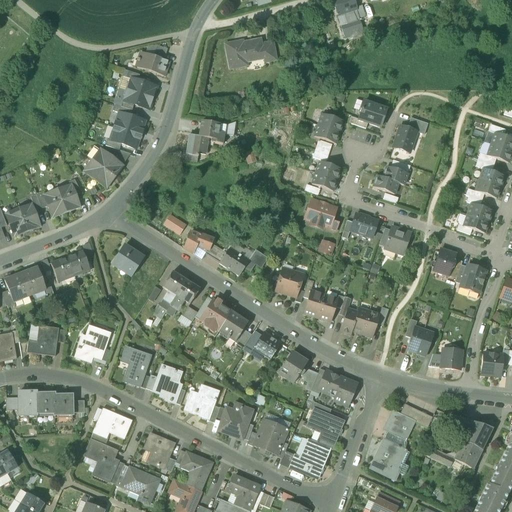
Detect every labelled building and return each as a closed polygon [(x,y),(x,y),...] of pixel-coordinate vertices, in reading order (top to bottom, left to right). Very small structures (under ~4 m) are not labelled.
[(338,17),(344,15),(356,11),(355,9),(352,0),(337,0),(333,2),(338,17)] [(356,11),(358,19),(365,17),(362,6),(355,9),(356,11)] [(358,19),(356,11),(344,15),(347,26),(359,22),(358,19)] [(344,15),(338,17),(341,28),(347,26),(344,15)] [(341,28),(344,35),(362,29),(359,22),(347,26),(341,28)] [(363,34),(362,29),(344,35),(345,40),(363,34)] [(225,46),(229,70),(247,67),(246,61),(263,58),(261,45),(260,41),(234,46),(234,44),(225,46)] [(263,58),(264,64),(276,61),(272,43),(261,45),(263,58)] [(154,58),(157,47),(147,47),(145,55),(154,58)] [(154,58),(164,61),(168,50),(157,47),(154,58)] [(137,69),(164,78),(169,63),(164,61),(154,58),(145,55),(142,54),(140,60),(138,60),(137,62),(139,63),(137,69)] [(130,79),(138,82),(139,76),(128,72),(126,78),(130,80),(130,79)] [(126,78),(123,77),(116,99),(123,101),(130,80),(126,78)] [(134,106),(149,111),(157,88),(138,82),(130,79),(130,80),(123,101),(122,102),(134,106)] [(346,97),(339,94),(336,102),(343,104),(346,97)] [(115,106),(132,111),(134,106),(122,102),(123,101),(116,99),(114,106),(115,106)] [(353,110),(360,112),(363,103),(356,100),(353,110)] [(367,124),(380,128),(386,110),(363,103),(360,112),(361,113),(358,120),(358,121),(367,124)] [(115,106),(113,112),(118,114),(130,118),(132,111),(115,106)] [(118,114),(114,128),(141,136),(142,132),(145,123),(130,118),(118,114)] [(322,115),(318,127),(339,134),(343,122),(322,115)] [(348,124),(365,130),(367,124),(358,121),(358,120),(351,118),(348,124)] [(416,133),(424,136),(427,125),(411,119),(407,130),(416,133)] [(483,123),(476,121),(474,127),(480,130),(483,123)] [(224,135),(224,134),(218,133),(219,126),(201,123),(199,138),(209,140),(213,141),(212,144),(223,145),(224,135)] [(231,125),(225,127),(224,134),(224,135),(233,136),(234,128),(232,128),(231,125)] [(495,134),(503,137),(505,131),(490,126),(488,132),(495,134)] [(335,145),(339,134),(318,127),(314,138),(335,145)] [(393,149),(409,154),(416,133),(407,130),(400,127),(393,149)] [(114,128),(109,141),(121,145),(135,150),(139,141),(141,136),(114,128)] [(487,132),(483,143),(491,146),(495,134),(488,132),(487,132)] [(495,134),(491,146),(511,153),(511,152),(511,140),(503,137),(495,134)] [(208,143),(209,140),(199,138),(189,136),(186,156),(198,158),(199,151),(206,153),(207,149),(208,146),(208,143)] [(107,141),(105,147),(119,151),(121,145),(109,141),(107,141)] [(318,141),(316,147),(330,152),(332,146),(318,141)] [(483,143),(479,155),(487,157),(491,146),(483,143)] [(508,164),(511,153),(491,146),(487,157),(496,160),(508,164)] [(328,157),(330,152),(316,147),(314,153),(328,157)] [(258,157),(256,150),(244,154),(248,166),(257,163),(255,158),(258,157)] [(99,151),(92,162),(114,178),(123,167),(122,167),(113,160),(102,152),(101,153),(99,151)] [(113,160),(122,167),(130,155),(119,152),(113,160)] [(326,163),(328,157),(314,153),(312,158),(326,163)] [(479,155),(477,161),(494,166),(496,160),(487,157),(479,155)] [(491,173),(494,166),(477,161),(475,167),(483,170),(491,173)] [(106,190),(114,178),(92,162),(83,173),(106,190)] [(391,167),(408,173),(410,167),(393,162),(391,167)] [(319,163),(315,174),(336,181),(340,170),(319,163)] [(386,168),(383,179),(382,179),(398,184),(398,185),(403,187),(407,175),(386,168)] [(483,170),(479,181),(500,189),(504,177),(491,173),(483,170)] [(332,193),(336,181),(315,174),(312,186),(332,193)] [(394,196),(398,185),(398,184),(382,179),(383,179),(377,177),(373,189),(394,196)] [(71,186),(75,197),(81,194),(74,181),(68,183),(69,186),(71,186)] [(496,200),(500,189),(479,181),(475,193),(484,196),(496,200)] [(69,186),(57,191),(66,213),(80,208),(75,197),(71,186),(69,186)] [(304,192),(318,196),(320,191),(306,186),(304,192)] [(465,197),(468,198),(481,202),(484,196),(475,193),(467,190),(465,197)] [(52,219),(66,213),(57,191),(44,196),(43,196),(47,208),(52,219)] [(43,193),(36,196),(42,210),(47,208),(43,196),(44,196),(43,193)] [(383,200),(396,205),(398,199),(385,195),(383,200)] [(42,212),(42,210),(36,196),(30,198),(37,214),(42,212)] [(479,208),(481,202),(468,198),(466,203),(471,205),(479,208)] [(329,227),(331,221),(335,211),(311,203),(306,219),(313,222),(312,226),(320,229),(322,225),(329,227)] [(31,205),(18,210),(27,233),(40,228),(31,205)] [(471,205),(467,216),(488,224),(492,212),(479,208),(471,205)] [(14,238),(27,233),(18,210),(5,215),(14,238)] [(350,232),(372,239),(377,223),(355,215),(353,223),(350,232)] [(484,235),(488,224),(467,216),(463,228),(471,231),(484,235)] [(170,218),(164,226),(179,235),(184,227),(170,218)] [(338,223),(331,221),(329,227),(328,230),(335,233),(338,223)] [(341,239),(347,240),(350,232),(353,223),(347,222),(341,239)] [(456,232),(470,236),(471,231),(463,228),(458,226),(456,232)] [(384,250),(402,257),(410,234),(391,228),(390,231),(384,249),(384,250)] [(379,247),(384,249),(390,231),(384,229),(379,247)] [(192,255),(196,246),(208,251),(211,245),(212,241),(197,235),(197,236),(190,233),(183,250),(192,255)] [(248,262),(252,255),(245,250),(243,251),(232,244),(229,249),(248,262)] [(333,247),(322,244),(319,252),(330,256),(333,247)] [(82,247),(86,257),(92,255),(89,245),(82,247)] [(205,256),(210,259),(216,249),(211,245),(208,251),(205,256)] [(205,256),(208,251),(196,246),(192,255),(201,261),(205,256)] [(129,270),(134,273),(143,260),(125,248),(113,266),(120,270),(121,268),(127,273),(129,270)] [(225,255),(216,249),(210,259),(219,265),(225,255)] [(238,278),(244,269),(249,262),(248,262),(229,249),(225,255),(219,265),(238,278)] [(433,272),(448,277),(454,260),(455,256),(440,251),(433,272)] [(252,255),(248,262),(249,262),(244,269),(249,271),(254,264),(260,268),(265,259),(254,252),(252,255)] [(75,257),(67,260),(73,276),(80,273),(81,275),(90,272),(82,253),(75,256),(75,257)] [(65,279),(73,276),(67,260),(58,263),(58,262),(51,265),(58,284),(66,281),(65,279)] [(448,277),(456,280),(460,266),(462,263),(454,260),(448,277)] [(41,263),(45,273),(51,271),(47,261),(41,263)] [(378,275),(380,266),(373,264),(370,273),(378,275)] [(466,268),(460,266),(456,280),(455,283),(460,285),(466,268)] [(478,295),(486,273),(467,266),(466,268),(460,285),(459,289),(469,292),(478,295)] [(36,269),(20,275),(29,298),(44,292),(45,292),(40,279),(36,269)] [(283,293),(286,294),(292,273),(282,270),(278,283),(275,292),(275,293),(281,294),(283,293)] [(162,302),(170,306),(186,282),(172,273),(162,288),(168,292),(162,302)] [(303,276),(292,273),(286,294),(288,295),(290,297),(296,299),(298,291),(303,276)] [(15,303),(29,298),(20,275),(5,281),(9,291),(14,303),(15,303)] [(44,292),(45,295),(52,293),(47,277),(40,279),(45,292),(44,292)] [(268,293),(274,294),(275,293),(275,292),(278,283),(272,281),(268,293)] [(304,293),(302,298),(308,300),(310,292),(313,283),(307,281),(304,293)] [(199,291),(186,282),(170,306),(174,309),(177,311),(183,302),(189,306),(199,291)] [(511,302),(511,283),(506,282),(500,299),(511,302)] [(148,300),(153,304),(161,292),(155,289),(148,300)] [(2,294),(2,295),(7,307),(8,309),(16,306),(15,303),(14,303),(9,291),(2,294)] [(300,305),(302,298),(304,293),(298,291),(296,299),(294,303),(300,305)] [(303,315),(317,319),(324,297),(310,292),(308,300),(303,315)] [(476,299),(478,295),(469,292),(468,296),(469,298),(474,300),(476,299)] [(337,301),(324,297),(317,319),(330,324),(335,308),(337,301)] [(335,308),(340,310),(344,299),(338,297),(337,301),(335,308)] [(339,316),(344,318),(347,310),(347,311),(350,301),(344,299),(340,310),(339,316)] [(206,300),(197,314),(194,319),(199,322),(211,304),(206,300)] [(162,302),(159,308),(166,312),(170,306),(162,302)] [(211,329),(218,333),(231,314),(220,306),(220,305),(220,304),(217,302),(216,302),(214,305),(211,304),(199,322),(203,325),(204,329),(207,331),(211,329)] [(165,314),(166,312),(159,308),(158,307),(155,312),(158,314),(156,318),(161,321),(165,314)] [(191,323),(194,319),(197,314),(188,308),(182,317),(191,323)] [(172,319),(177,311),(174,309),(170,315),(166,312),(165,314),(172,319)] [(376,325),(382,327),(388,311),(381,309),(379,316),(376,325)] [(350,337),(352,333),(351,333),(357,314),(347,311),(347,310),(344,318),(340,333),(350,337)] [(358,310),(357,314),(351,333),(352,333),(361,336),(369,313),(358,310)] [(503,318),(496,312),(491,319),(498,325),(503,318)] [(379,316),(369,313),(361,336),(372,339),(376,325),(379,316)] [(248,324),(231,314),(218,333),(227,339),(226,340),(228,341),(229,340),(235,344),(235,343),(242,333),(244,330),(248,324)] [(191,323),(182,317),(181,316),(177,322),(187,329),(191,323)] [(404,338),(410,339),(414,328),(415,329),(416,323),(410,321),(404,338)] [(129,325),(136,333),(140,329),(134,322),(129,325)] [(30,327),(28,343),(36,344),(39,328),(30,327)] [(26,355),(54,359),(56,343),(58,332),(58,331),(39,328),(36,344),(28,343),(26,355)] [(406,351),(416,354),(423,332),(415,329),(414,328),(410,339),(406,351)] [(76,359),(90,364),(92,359),(100,362),(104,350),(109,336),(89,329),(82,349),(80,348),(76,359)] [(252,336),(244,330),(242,333),(250,339),(252,336)] [(12,335),(13,345),(19,344),(17,332),(11,333),(11,335),(12,335)] [(56,343),(63,344),(65,332),(58,332),(56,343)] [(433,335),(423,332),(416,354),(425,358),(433,335)] [(244,349),(246,346),(250,339),(242,333),(235,343),(244,349)] [(252,336),(250,339),(246,346),(253,350),(254,347),(261,337),(254,333),(252,336)] [(0,362),(16,360),(13,345),(12,335),(11,335),(0,337),(0,362)] [(262,356),(270,361),(281,345),(271,339),(270,340),(262,335),(261,337),(254,347),(264,354),(262,356)] [(160,346),(158,353),(164,357),(168,351),(160,346)] [(246,346),(244,349),(242,351),(249,356),(253,350),(246,346)] [(253,350),(262,356),(264,354),(254,347),(253,350)] [(440,369),(460,372),(462,352),(455,351),(456,349),(449,348),(449,350),(442,350),(441,357),(440,369)] [(100,362),(106,364),(110,352),(104,350),(100,362)] [(124,383),(140,388),(144,376),(150,358),(126,350),(122,361),(130,364),(124,383)] [(294,383),(299,375),(302,371),(304,368),(307,364),(291,353),(280,370),(285,374),(283,377),(294,383)] [(480,376),(500,378),(501,367),(502,357),(482,354),(480,376)] [(428,368),(440,369),(441,357),(432,355),(428,368)] [(166,401),(175,404),(179,390),(180,387),(177,386),(171,384),(175,372),(162,368),(158,379),(154,393),(161,395),(160,397),(166,400),(166,401)] [(305,390),(310,392),(318,374),(307,370),(306,373),(304,379),(303,381),(308,383),(305,390)] [(171,384),(177,386),(181,375),(175,372),(171,384)] [(334,402),(347,407),(354,391),(347,388),(349,382),(325,372),(324,376),(320,385),(322,386),(338,392),(334,402)] [(318,374),(310,392),(318,395),(322,386),(320,385),(324,376),(318,374)] [(140,388),(145,390),(150,378),(144,376),(140,388)] [(150,376),(150,378),(145,390),(154,393),(158,379),(150,376)] [(200,388),(197,396),(204,398),(206,390),(200,388)] [(175,404),(180,406),(185,392),(179,390),(175,404)] [(208,420),(209,420),(213,407),(218,394),(206,390),(204,398),(197,396),(191,394),(185,411),(200,417),(208,420)] [(36,417),(36,415),(36,395),(36,393),(18,393),(18,399),(18,411),(18,417),(36,417)] [(54,395),(36,395),(36,415),(54,415),(54,397),(54,395)] [(266,399),(257,395),(254,403),(263,407),(266,399)] [(72,397),(54,397),(54,415),(54,417),(73,417),(73,415),(72,403),(72,397)] [(6,399),(6,412),(18,411),(18,399),(6,399)] [(234,403),(231,411),(233,412),(233,414),(238,416),(240,410),(240,408),(244,409),(245,407),(234,403)] [(315,411),(328,416),(330,411),(318,406),(315,411)] [(404,406),(399,416),(414,423),(427,430),(432,419),(404,406)] [(214,425),(216,419),(219,409),(213,407),(209,420),(208,420),(207,422),(214,425)] [(219,408),(219,409),(216,419),(221,421),(225,410),(219,408)] [(227,435),(242,440),(247,425),(248,424),(252,412),(244,409),(240,408),(240,410),(238,416),(233,414),(233,412),(231,411),(225,409),(225,410),(221,421),(217,433),(227,436),(227,435)] [(98,423),(103,412),(97,409),(92,420),(98,423)] [(307,427),(315,431),(323,435),(320,444),(331,449),(332,449),(343,422),(328,416),(315,411),(314,410),(314,411),(307,427)] [(107,431),(124,438),(131,423),(103,411),(103,412),(98,423),(93,434),(104,439),(104,438),(107,431)] [(405,441),(414,423),(399,416),(392,413),(384,431),(388,433),(405,441)] [(263,421),(275,426),(278,420),(266,415),(263,421)] [(442,419),(435,416),(430,426),(438,429),(442,419)] [(447,423),(462,428),(464,421),(450,416),(447,423)] [(290,425),(278,420),(275,426),(287,431),(290,425)] [(258,453),(263,456),(275,426),(263,421),(257,436),(253,447),(260,450),(258,453)] [(472,424),(464,421),(462,428),(469,431),(472,424)] [(464,466),(473,470),(491,431),(472,424),(469,431),(455,461),(464,466)] [(242,440),(248,442),(251,433),(253,427),(247,425),(242,440)] [(287,431),(275,426),(263,456),(268,458),(270,454),(276,457),(277,457),(282,443),(287,431)] [(311,443),(319,446),(320,444),(323,435),(315,431),(311,443)] [(257,436),(251,433),(248,442),(247,445),(253,448),(253,447),(257,436)] [(388,433),(383,442),(402,451),(393,470),(398,472),(398,474),(403,476),(406,469),(407,468),(406,467),(406,466),(402,465),(408,453),(405,452),(404,444),(405,441),(388,433)] [(91,441),(105,447),(108,440),(104,438),(104,439),(93,434),(90,440),(91,441)] [(150,465),(164,470),(169,459),(174,446),(151,436),(145,451),(154,455),(150,465)] [(302,439),(295,457),(303,461),(310,443),(302,439)] [(92,476),(109,483),(118,463),(112,460),(116,451),(105,447),(91,441),(84,457),(85,457),(98,463),(93,474),(92,476)] [(394,481),(398,474),(398,472),(393,470),(402,451),(383,442),(373,462),(375,462),(371,470),(394,481)] [(276,458),(282,460),(285,453),(288,446),(282,443),(277,457),(276,457),(276,458)] [(317,481),(330,451),(319,446),(311,443),(310,443),(303,461),(295,457),(290,469),(317,481)] [(180,451),(176,462),(175,464),(181,466),(186,454),(180,451)] [(7,452),(0,455),(0,463),(7,475),(17,468),(7,452)] [(450,469),(452,466),(454,461),(434,452),(430,459),(450,469)] [(511,455),(505,452),(488,486),(507,495),(511,485),(511,455)] [(295,457),(285,453),(282,460),(280,465),(290,469),(295,457)] [(191,470),(184,486),(200,493),(212,465),(186,454),(181,466),(191,470)] [(98,463),(85,457),(83,463),(90,466),(88,472),(93,474),(98,463)] [(171,473),(175,464),(176,462),(169,459),(164,470),(171,473)] [(455,461),(454,461),(452,466),(462,471),(464,466),(455,461)] [(109,483),(116,486),(120,476),(124,467),(125,466),(118,463),(109,483)] [(125,479),(130,469),(124,467),(120,476),(125,479)] [(138,501),(149,506),(154,493),(158,484),(159,482),(152,479),(152,480),(147,478),(147,477),(130,469),(125,479),(121,488),(122,488),(130,492),(133,493),(134,491),(141,494),(140,495),(141,496),(138,501)] [(7,475),(0,478),(0,488),(11,482),(7,475)] [(125,479),(120,476),(116,486),(115,487),(121,490),(122,488),(121,488),(125,479)] [(37,481),(32,477),(22,483),(31,490),(37,481)] [(238,506),(237,508),(245,511),(248,511),(257,492),(259,488),(233,477),(227,492),(231,494),(242,498),(238,506)] [(192,511),(201,493),(200,493),(184,486),(174,481),(169,493),(182,499),(176,511),(192,511)] [(158,484),(154,493),(159,495),(163,486),(158,484)] [(499,511),(507,495),(488,486),(487,485),(473,511),(499,511)] [(128,497),(138,501),(141,496),(140,495),(141,494),(134,491),(133,493),(130,492),(128,497)] [(15,502),(21,505),(27,495),(22,492),(19,492),(15,499),(15,502)] [(255,511),(258,505),(263,494),(257,492),(248,511),(255,511)] [(379,492),(376,499),(397,510),(400,503),(379,492)] [(449,497),(440,492),(436,500),(445,505),(449,497)] [(228,502),(238,506),(242,498),(231,494),(228,502)] [(269,497),(263,494),(258,505),(264,508),(269,497)] [(27,495),(21,505),(31,511),(39,511),(44,505),(27,495)] [(274,499),(269,497),(264,508),(269,510),(274,499)] [(373,504),(370,511),(396,511),(397,510),(376,499),(373,504)] [(16,511),(21,505),(15,502),(13,501),(7,511),(8,511),(16,511)] [(245,511),(237,508),(221,501),(216,511),(245,511)] [(370,511),(373,504),(368,501),(364,509),(370,511)] [(289,503),(284,511),(309,511),(310,511),(289,503)]
